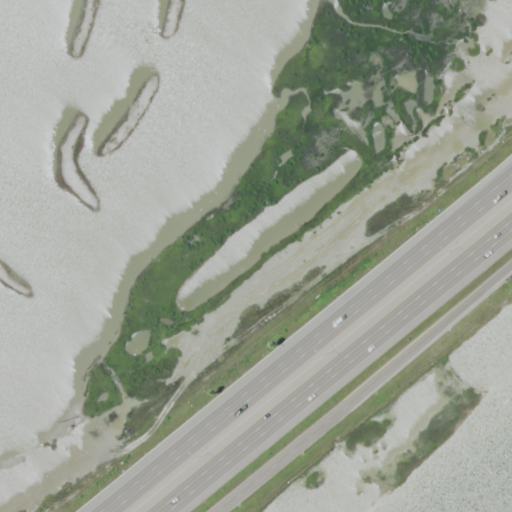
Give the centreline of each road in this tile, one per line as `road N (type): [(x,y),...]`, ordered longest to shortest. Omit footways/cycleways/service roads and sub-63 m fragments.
road 1 (motorway): [(511,179),(109,511)]
road 2 (motorway): [(162,511),(511,224)]
road 3 (motorway): [(213,511),(511,262)]
road 4 (residential): [(511,164),(404,269)]
